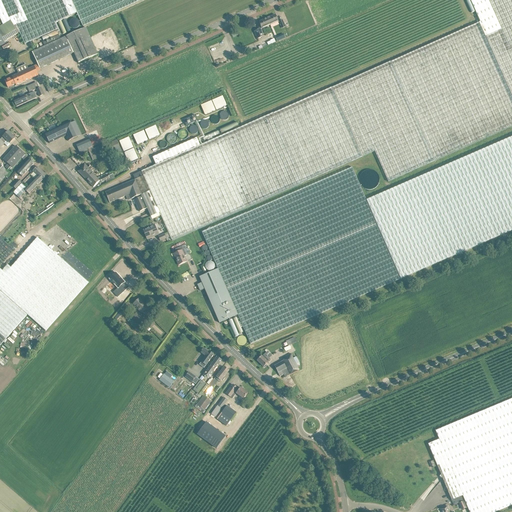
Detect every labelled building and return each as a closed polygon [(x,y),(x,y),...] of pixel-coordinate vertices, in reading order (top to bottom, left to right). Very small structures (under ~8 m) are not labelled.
[(0,0),(0,18),(3,25),(1,26),(0,26),(0,46),(4,44),(5,44),(2,46),(5,44),(6,47),(3,49),(4,49),(10,45),(7,40),(18,33),(20,33),(25,44),(58,29),(55,23),(77,13),(83,27),(90,23),(142,0),(0,0)] [(511,0),(470,0),(480,22),(391,62),(391,61),(332,87),(273,113),(200,145),(197,138),(153,157),(156,165),(141,171),(133,175),(136,181),(105,192),(109,203),(130,194),(132,199),(141,195),(142,197),(134,200),(139,212),(147,209),(150,217),(160,213),(172,241),(374,151),(388,182),(511,126),(511,0)] [(278,22),(277,19),(275,15),(267,18),(270,25),(278,22)] [(270,25),(267,18),(259,22),(261,26),(262,28),(270,25)] [(98,54),(86,27),(32,52),(40,69),(74,53),(79,63),(98,54)] [(258,39),(264,36),(261,29),(254,31),(258,39)] [(58,35),(42,42),(44,45),(60,38),(58,35)] [(12,77),(5,81),(8,88),(15,84),(16,86),(38,75),(34,66),(28,69),(26,65),(17,69),(19,73),(17,74),(12,76),(12,77)] [(36,98),(34,92),(14,101),(16,107),(36,98)] [(223,96),(212,100),(216,109),(227,105),(223,96)] [(211,100),(201,105),(205,114),(216,110),(211,100)] [(229,115),(229,114),(229,113),(229,112),(228,111),(226,110),(225,110),(224,110),(223,110),(222,111),(220,112),(220,114),(220,115),(220,116),(221,117),(222,118),(223,119),(224,119),(226,119),(227,118),(228,118),(229,116),(229,115)] [(220,119),(220,117),(219,116),(218,115),(217,115),(215,114),(214,114),(213,115),(212,115),(211,116),(210,117),(210,118),(210,119),(210,121),(211,122),(212,123),(213,124),(215,124),(217,124),(218,123),(220,121),(220,119)] [(184,120),(186,126),(198,121),(195,115),(184,120)] [(210,124),(209,122),(209,121),(208,120),(207,119),(206,119),(204,118),(203,119),(202,119),(201,120),(200,120),(199,122),(199,124),(199,125),(199,126),(200,128),(202,129),(204,129),(206,129),(207,129),(208,128),(209,127),(209,126),(209,125),(210,124)] [(50,131),(45,134),(50,143),(66,136),(68,141),(81,135),(75,121),(72,123),(71,121),(56,128),(55,125),(48,128),(50,131)] [(155,125),(145,130),(149,139),(159,134),(155,125)] [(189,134),(189,133),(188,131),(187,130),(186,129),(186,128),(184,128),(182,128),(181,128),(180,129),(179,130),(178,131),(178,133),(178,135),(179,137),(180,138),(181,138),(183,139),(184,139),(185,138),(187,138),(187,137),(188,136),(189,134)] [(143,130),(133,135),(137,144),(148,140),(143,130)] [(0,149),(4,145),(4,144),(7,146),(10,144),(12,142),(15,138),(9,131),(0,140),(0,139),(0,149)] [(177,138),(177,137),(176,136),(175,134),(174,133),(173,133),(172,133),(171,133),(170,133),(168,134),(167,136),(167,138),(167,140),(168,141),(170,142),(171,143),(172,143),(173,143),(174,142),(175,142),(176,141),(176,140),(177,139),(177,138)] [(99,135),(75,144),(79,153),(93,148),(93,147),(102,144),(99,135)] [(129,137),(119,141),(124,151),(133,147),(129,137)] [(250,344),(496,238),(511,230),(511,137),(366,200),(352,167),(202,232),(218,269),(199,277),(202,283),(197,285),(200,291),(205,289),(219,323),(238,315),(250,344)] [(108,144),(110,148),(114,146),(117,153),(115,154),(116,158),(123,155),(117,140),(108,144)] [(13,168),(25,154),(16,146),(3,159),(11,166),(13,168)] [(93,149),(89,151),(91,157),(100,153),(98,147),(93,149)] [(134,148),(124,152),(129,163),(138,158),(134,148)] [(22,177),(35,163),(29,158),(17,172),(22,177)] [(0,182),(9,173),(0,165),(0,182)] [(100,181),(97,178),(85,165),(78,171),(94,187),(100,181)] [(29,194),(43,179),(47,176),(37,167),(33,171),(38,177),(27,188),(22,184),(13,193),(19,198),(26,191),(29,194)] [(113,174),(108,176),(108,175),(100,179),(101,182),(105,180),(107,183),(115,178),(113,174)] [(21,183),(18,180),(12,186),(16,189),(21,183)] [(368,180),(367,188),(375,188),(376,180),(368,180)] [(159,234),(154,224),(148,227),(149,228),(143,231),(147,239),(159,234)] [(0,345),(27,314),(46,331),(88,283),(37,238),(6,274),(0,268),(0,345)] [(185,256),(186,255),(182,246),(175,249),(177,252),(173,254),(179,265),(187,261),(185,256)] [(117,274),(110,280),(119,289),(114,293),(118,298),(126,291),(122,286),(125,283),(117,274)] [(148,307),(144,304),(139,299),(140,299),(133,304),(141,313),(148,307)] [(144,320),(136,312),(131,317),(138,325),(144,320)] [(230,319),(228,320),(234,337),(243,333),(241,327),(239,327),(238,323),(239,323),(236,317),(230,319)] [(125,325),(122,327),(129,333),(131,330),(125,325)] [(294,337),(286,341),(288,346),(296,342),(294,337)] [(206,366),(214,355),(209,351),(209,352),(204,348),(201,353),(205,356),(201,362),(199,365),(204,368),(206,366)] [(268,362),(270,359),(265,354),(262,356),(260,355),(258,357),(259,359),(257,360),(264,367),(268,362)] [(286,360),(274,366),(280,376),(284,374),(285,377),(289,375),(299,370),(293,359),(290,354),(289,355),(284,357),(286,360)] [(209,377),(216,367),(219,363),(220,363),(221,361),(217,357),(215,359),(215,360),(204,374),(209,377)] [(224,377),(226,374),(229,370),(224,367),(216,377),(217,378),(216,379),(220,382),(220,381),(221,381),(222,379),(223,380),(225,378),(224,377)] [(189,372),(185,377),(192,382),(196,377),(189,372)] [(164,374),(160,380),(170,388),(174,382),(164,374)] [(209,387),(200,381),(193,390),(201,396),(209,387)] [(248,393),(241,388),(239,390),(237,388),(233,385),(230,389),(226,394),(230,397),(233,398),(235,394),(233,393),(234,392),(236,393),(244,399),(245,397),(248,393)] [(210,386),(204,394),(207,396),(213,388),(210,386)] [(204,396),(197,405),(204,410),(211,401),(204,396)] [(223,397),(211,414),(215,417),(227,400),(223,397)] [(495,511),(511,505),(511,398),(435,431),(439,439),(428,444),(452,500),(463,496),(469,511),(495,511)] [(226,426),(236,412),(226,405),(224,407),(226,408),(217,420),(226,426)] [(197,435),(216,449),(219,445),(222,442),(226,436),(206,422),(197,435)]
